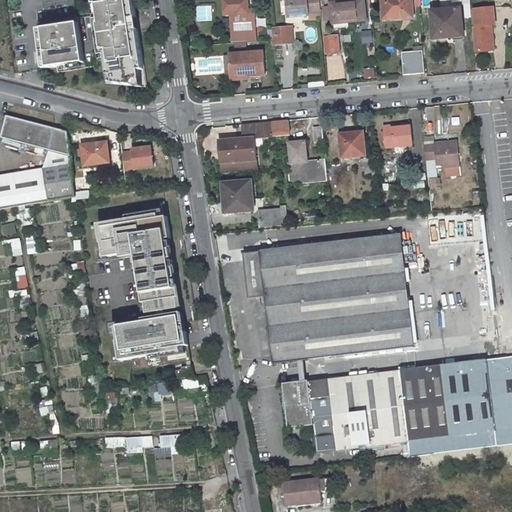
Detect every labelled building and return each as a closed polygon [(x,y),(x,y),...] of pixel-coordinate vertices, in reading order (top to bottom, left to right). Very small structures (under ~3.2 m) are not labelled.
[(89,0),(92,21),(95,21),(100,65),(102,65),(104,82),(147,87),(134,0),(89,0)] [(225,0),(225,15),(231,15),(233,43),(253,42),(252,28),(256,28),(255,10),(249,10),(248,0),(225,0)] [(322,20),(320,0),(287,0),(289,17),(309,15),(310,21),(322,20)] [(332,24),(367,20),(364,0),(355,0),(330,3),(330,6),(332,20),(332,24)] [(382,0),(384,19),(414,17),(412,0),(382,0)] [(198,21),(213,20),(212,5),(197,6),(198,21)] [(330,6),(324,7),(325,21),(332,20),(330,6)] [(492,25),(496,25),(494,7),(474,9),(476,27),(473,28),(475,52),(494,50),(492,25)] [(464,36),(461,8),(432,11),(434,39),(464,36)] [(77,17),(53,20),(54,25),(37,27),(42,66),(56,65),(57,70),(84,67),(77,17)] [(274,29),(275,52),(288,51),(287,45),(287,38),(293,38),(292,28),(274,29)] [(340,51),(339,40),(325,41),(327,53),(340,51)] [(425,73),(423,51),(414,52),(402,53),(404,75),(425,73)] [(266,75),(264,52),(230,55),(230,57),(231,72),(232,75),(248,74),(248,76),(266,75)] [(365,79),(376,77),(375,69),(364,70),(365,79)] [(0,209),(76,197),(75,192),(68,131),(7,116),(1,138),(3,138),(36,147),(60,153),(55,168),(44,170),(43,169),(0,176),(0,209)] [(291,135),(289,120),(272,121),(274,137),(291,135)] [(274,137),(272,121),(243,124),(244,139),(220,141),(223,173),(258,170),(255,138),(274,137)] [(392,126),(384,126),(386,146),(394,145),(394,147),(413,145),(411,126),(393,128),(392,126)] [(324,142),(323,127),(314,128),(315,143),(324,142)] [(343,158),(366,155),(364,132),(340,135),(343,158)] [(1,146),(34,154),(36,147),(3,138),(1,146)] [(326,159),(308,161),(306,141),(290,143),(292,163),(288,163),(289,175),(301,174),(302,180),(312,179),(312,176),(327,174),(326,159)] [(101,163),(110,162),(108,142),(82,146),(85,166),(101,164),(101,163)] [(437,168),(460,166),(457,142),(444,144),(443,142),(435,143),(435,145),(425,146),(427,160),(436,159),(437,168)] [(133,152),(123,154),(125,171),(154,167),(152,147),(132,149),(133,152)] [(367,176),(376,175),(375,158),(366,158),(367,166),(367,176)] [(427,180),(426,173),(413,175),(414,181),(427,180)] [(312,179),(302,180),(301,174),(289,175),(290,184),(328,181),(327,174),(312,176),(312,179)] [(254,210),(252,181),(223,183),(226,213),(254,210)] [(76,199),(90,198),(89,191),(75,192),(76,197),(76,199)] [(166,201),(108,211),(110,222),(98,224),(90,226),(96,262),(130,257),(136,295),(137,295),(140,314),(147,313),(147,314),(179,308),(183,307),(181,297),(179,297),(178,288),(179,287),(178,278),(176,278),(175,268),(176,268),(174,258),(173,258),(170,242),(172,241),(168,217),(166,201)] [(267,202),(268,210),(281,209),(281,207),(280,201),(267,202)] [(371,217),(382,216),(381,203),(373,204),(374,211),(370,211),(371,217)] [(282,214),(281,209),(268,210),(258,211),(260,228),(283,225),(282,220),(282,214)] [(17,231),(15,223),(11,224),(7,225),(9,233),(17,231)] [(482,339),(498,338),(490,234),(474,235),(482,339)] [(406,273),(402,235),(261,251),(245,253),(250,298),(267,296),(275,364),(388,351),(415,347),(406,273)] [(73,241),(75,251),(82,250),(80,239),(73,241)] [(28,244),(29,252),(37,251),(36,243),(28,244)] [(75,273),(86,272),(85,261),(74,262),(75,273)] [(76,285),(86,284),(85,277),(75,278),(76,285)] [(20,287),(28,286),(27,278),(18,279),(20,287)] [(87,297),(86,289),(73,290),(74,299),(87,297)] [(25,308),(32,306),(31,298),(22,300),(25,308)] [(482,303),(471,302),(470,312),(468,312),(467,340),(481,340),(482,303)] [(134,370),(191,361),(189,346),(185,322),(183,322),(182,313),(143,319),(106,325),(113,362),(121,361),(132,359),(134,370)] [(85,335),(92,335),(91,326),(84,327),(85,335)] [(32,343),(40,341),(38,333),(30,335),(32,343)] [(236,368),(244,368),(241,355),(234,356),(236,368)] [(491,387),(488,360),(400,371),(409,442),(497,431),(493,403),(508,401),(507,386),(491,387)] [(39,373),(46,371),(45,363),(37,365),(39,373)] [(177,371),(178,379),(194,377),(193,366),(182,367),(182,370),(177,371)] [(409,442),(400,371),(309,382),(309,381),(284,383),(289,428),(290,428),(290,430),(292,430),(292,428),(315,425),(318,453),(328,452),(335,451),(409,442)] [(165,387),(164,382),(151,385),(153,394),(161,392),(161,388),(165,387)] [(44,397),(52,395),(50,387),(41,389),(44,397)] [(127,397),(136,396),(134,388),(126,389),(127,397)] [(107,399),(116,399),(115,391),(107,391),(107,399)] [(58,423),(57,415),(48,416),(50,425),(58,423)] [(497,427),(506,427),(506,417),(497,417),(497,427)] [(143,444),(143,435),(135,436),(136,444),(143,444)] [(86,448),(95,447),(94,437),(86,438),(86,448)] [(115,445),(115,437),(106,437),(107,445),(115,445)] [(59,449),(59,440),(49,440),(50,449),(59,449)] [(22,450),(30,449),(30,441),(21,442),(22,450)] [(286,473),(285,465),(269,467),(270,474),(286,473)] [(435,467),(406,469),(406,482),(417,481),(418,497),(436,497),(435,467)] [(320,479),(284,484),(287,505),(305,503),(305,506),(321,504),(320,498),(322,498),(321,491),(331,490),(330,478),(320,479)]
